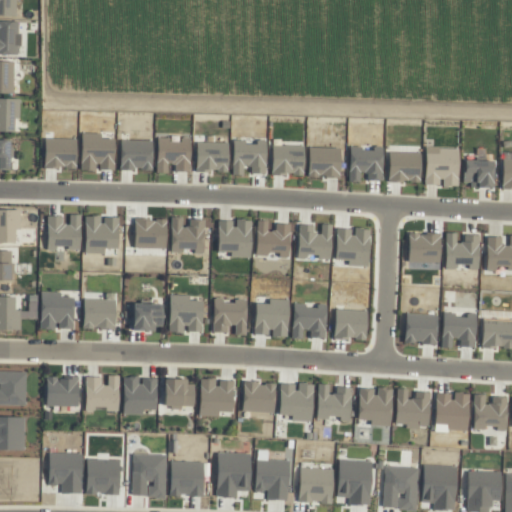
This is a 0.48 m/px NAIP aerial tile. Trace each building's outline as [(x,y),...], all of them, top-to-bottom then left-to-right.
[(15,0),(0,0),(0,14),(15,15),(15,0)] [(0,53),(17,54),(18,20),(0,19),(0,53)] [(12,60),(0,59),(0,91),(12,92),(12,60)] [(19,98),(0,97),(0,130),(13,131),(14,118),(18,118),(19,98)] [(101,132),(81,132),(80,169),(96,169),(96,168),(113,169),(114,137),(101,137),(101,132)] [(189,171),(190,136),(180,136),(180,141),(169,140),(169,137),(156,136),(155,172),(167,172),(167,163),(174,163),(174,170),(189,171)] [(76,138),(44,137),(43,167),(75,167),(76,138)] [(0,168),(10,168),(10,139),(0,138),(0,168)] [(265,173),(266,138),(255,138),(255,142),(244,142),(244,139),(232,139),(231,174),(242,174),(242,166),(250,166),(250,172),(265,173)] [(152,140),(120,139),(119,168),(151,169),(152,140)] [(195,170),(227,171),(228,142),(196,141),(195,170)] [(303,174),(303,145),(272,144),(271,173),(303,174)] [(382,145),(372,145),(372,149),(362,149),(362,146),(348,146),(347,181),(359,181),(359,172),(366,172),(366,179),(382,179),(382,145)] [(307,176),(340,176),(339,146),(307,147),(307,176)] [(458,147),(438,147),(438,152),(424,152),(424,183),(440,183),(440,186),(458,185),(458,147)] [(420,152),(389,151),(388,180),(420,181),(420,152)] [(511,157),(502,158),(501,188),(511,188),(511,157)] [(494,160),(463,159),(462,185),(494,186),(494,160)] [(19,208),(0,208),(0,241),(15,242),(15,228),(20,228),(19,208)] [(47,215),(46,249),(79,249),(80,214),(68,214),(68,223),(61,223),(61,215),(47,215)] [(84,215),(85,253),(103,252),(103,247),(118,247),(117,216),(100,217),(100,214),(84,215)] [(204,218),(188,218),(188,225),(181,225),(181,216),(170,216),(170,249),(194,250),(194,252),(203,252),(204,218)] [(165,218),(133,218),(134,247),(166,246),(165,218)] [(217,219),(217,249),(230,249),(230,256),(251,256),(250,218),(233,218),(233,219),(217,219)] [(289,223),(274,222),(274,230),(267,230),(267,220),(256,219),(255,256),(288,257),(289,223)] [(297,224),(297,256),(331,257),(331,223),(319,223),(319,231),(312,231),(312,224),(297,224)] [(336,227),(335,258),(347,258),(347,264),(368,265),(369,228),(352,227),(352,228),(336,227)] [(408,261),(440,261),(440,232),(408,232),(408,261)] [(478,234),(463,234),(463,241),(455,241),(455,232),(444,232),(444,268),(478,268),(478,234)] [(511,234),(508,234),(508,244),(501,244),(501,236),(487,236),(486,268),(511,267),(511,234)] [(10,249),(0,249),(0,279),(11,280),(10,249)] [(55,327),(73,327),(74,296),(59,296),(59,291),(40,290),(39,328),(55,329),(55,327)] [(82,327),(114,328),(114,292),(104,292),(104,298),(83,298),(82,327)] [(189,294),(168,293),(167,331),(184,332),(184,330),(201,331),(202,300),(189,300),(189,294)] [(245,333),(246,298),(234,298),(234,302),(221,302),(221,297),(213,296),(212,332),(245,333)] [(288,299),(268,298),(268,303),(255,302),(254,333),(268,334),(268,336),(287,337),(288,299)] [(163,303),(133,302),(133,329),(152,330),(152,323),(162,324),(163,303)] [(324,337),(325,303),(316,303),(315,307),(304,306),(304,302),(292,302),(291,338),(304,338),(304,337),(324,337)] [(366,339),(366,309),(334,309),(334,338),(366,339)] [(404,342),(436,343),(437,314),(405,312),(404,342)] [(473,347),(476,312),(465,312),(465,315),(443,313),(440,346),(451,347),(451,337),(459,338),(459,345),(473,347)] [(511,318),(482,317),(481,346),(511,347),(511,318)] [(25,370),(0,369),(0,403),(24,404),(25,370)] [(118,374),(106,374),(106,383),(99,383),(100,376),(85,376),(84,408),(117,409),(118,374)] [(156,377),(139,377),(139,375),(122,375),(122,413),(142,413),(142,408),(155,408),(156,377)] [(45,405),(77,405),(78,377),(46,376),(45,405)] [(216,380),(216,378),(199,378),(199,415),(217,415),(217,411),(232,411),(232,380),(216,380)] [(165,379),(165,406),(193,406),(193,379),(165,379)] [(274,382),(242,381),(241,411),(273,412),(274,382)] [(278,414),(291,414),(291,419),(311,420),(313,383),(295,382),(295,383),(279,382),(278,414)] [(350,386),(335,386),(335,393),(328,393),(328,384),(317,383),(316,420),(349,421),(350,386)] [(358,387),(357,419),(370,419),(370,424),(390,425),(391,388),(374,387),(374,388),(358,387)] [(394,425),(427,426),(429,391),(414,391),(414,397),(406,397),(407,388),(396,388),(394,425)] [(435,392),(435,424),(446,424),(446,430),(468,430),(468,392),(451,392),(435,392)] [(484,393),(473,393),(472,427),(505,428),(506,396),(491,395),(491,403),(484,402),(484,393)] [(23,416),(0,415),(0,448),(23,449),(23,416)] [(47,483),(60,484),(59,492),(80,493),(81,452),(48,451),(47,483)] [(250,452),(217,451),(216,496),(235,496),(235,489),(249,490),(250,452)] [(130,494),(145,494),(145,497),(163,497),(164,453),(131,453),(130,494)] [(118,459),(85,458),(85,493),(118,494),(118,459)] [(266,499),(287,499),(288,459),(255,458),(254,490),(266,490),(266,499)] [(370,460),(338,458),(336,496),(347,496),(347,503),(369,504),(370,460)] [(201,495),(202,461),(169,460),(168,494),(201,495)] [(456,465),(422,464),(421,500),(432,500),(432,507),(454,508),(456,465)] [(416,466),(383,465),(382,506),(396,506),(396,509),(415,509),(416,466)] [(332,468),(299,467),(298,501),(330,502),(332,468)]
